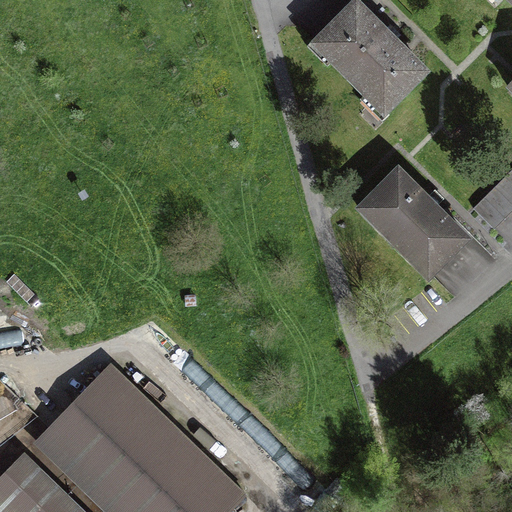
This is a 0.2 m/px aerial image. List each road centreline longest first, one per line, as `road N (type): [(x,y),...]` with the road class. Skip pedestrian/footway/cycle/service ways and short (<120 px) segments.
road 1 (residential): [(511,265),(363,381),(267,22)]
road 2 (track): [(391,511),(391,470),(363,381)]
